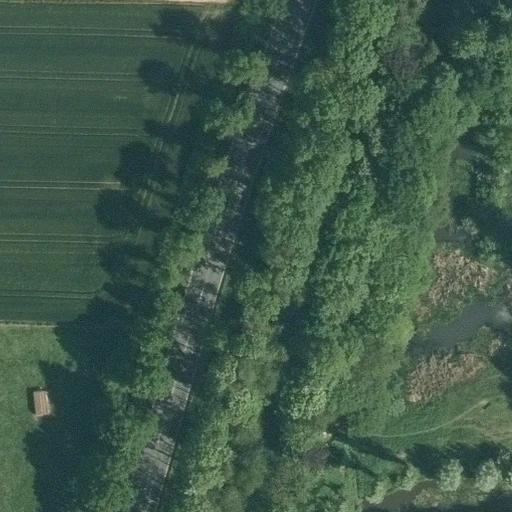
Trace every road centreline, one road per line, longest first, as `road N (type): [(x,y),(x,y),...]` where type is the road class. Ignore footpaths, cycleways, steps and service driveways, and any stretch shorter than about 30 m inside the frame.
road 1 (unknown): [(511,39),(446,61),(414,90),(380,145),(324,465),(304,511)]
road 2 (primary): [(138,511),(297,0)]
